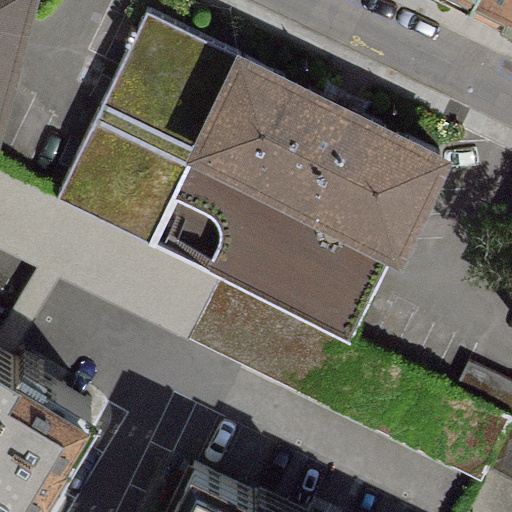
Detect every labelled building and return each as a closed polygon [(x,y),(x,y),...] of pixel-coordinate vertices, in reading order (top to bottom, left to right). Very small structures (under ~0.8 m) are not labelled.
[(0,0),(0,93),(25,0),(0,0)] [(222,271),(352,334),(396,241),(190,141),(236,48),(149,6),(60,192),(222,271)] [(340,99),(236,48),(190,141),(396,241),(442,148),(340,99)] [(60,192),(0,162),(0,231),(194,327),(222,271),(60,192)] [(352,334),(222,271),(194,327),(486,469),(488,465),(511,415),(511,411),(460,386),(352,334)] [(0,339),(0,505),(10,511),(28,506),(93,396),(0,339)] [(460,386),(511,411),(511,377),(473,359),(460,386)] [(511,415),(488,465),(511,477),(511,415)] [(302,511),(196,461),(170,511),(302,511)] [(486,469),(465,511),(511,511),(511,477),(488,465),(486,469)]
